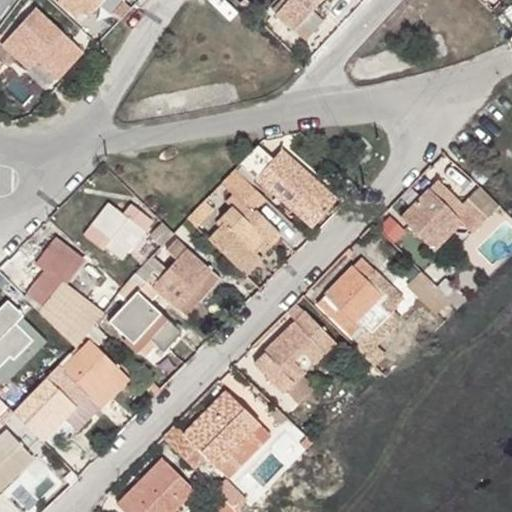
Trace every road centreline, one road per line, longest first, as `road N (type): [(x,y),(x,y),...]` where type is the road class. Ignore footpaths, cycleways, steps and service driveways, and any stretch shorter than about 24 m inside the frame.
road 1 (unclassified): [(315,109),(363,103),(399,115),(411,142),(405,169),(65,511)]
road 2 (unclassified): [(315,109),(74,143)]
road 3 (unclassified): [(169,0),(74,143)]
road 4 (unclassified): [(315,109),(328,63),(388,0)]
